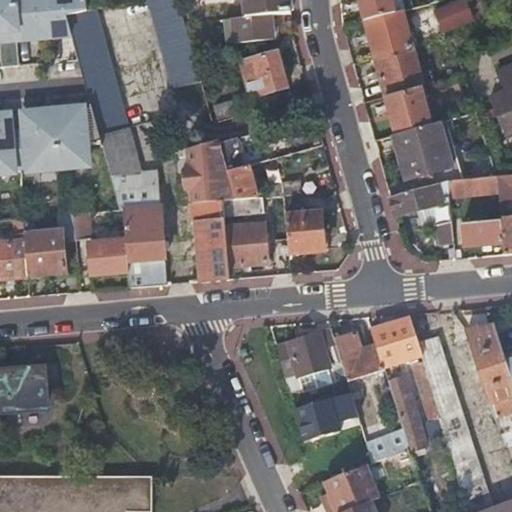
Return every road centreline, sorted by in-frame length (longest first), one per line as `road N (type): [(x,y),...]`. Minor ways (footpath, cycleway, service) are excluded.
road 1 (residential): [(384,298),(316,0)]
road 2 (residential): [(195,314),(276,511)]
road 3 (residential): [(195,314),(0,329)]
road 4 (residential): [(384,298),(195,314)]
road 5 (residential): [(511,287),(384,298)]
